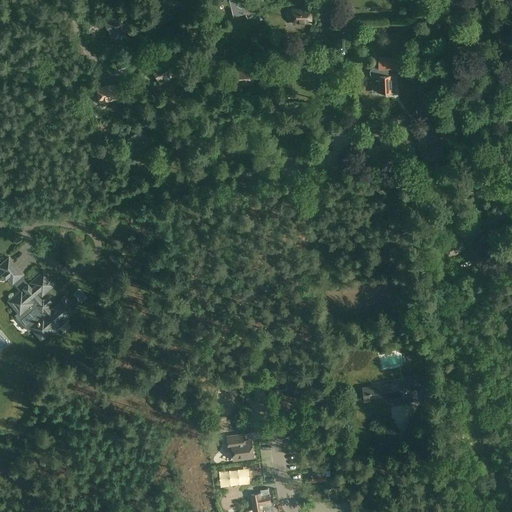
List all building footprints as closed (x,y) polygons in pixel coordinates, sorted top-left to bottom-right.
[(235,12),(245,10),(245,13),(252,11),(248,0),(229,0),(231,6),(234,5),(235,12)] [(447,0),(447,1),(450,0),(451,8),(460,6),(461,9),(467,8),(465,0),(447,0)] [(311,23),(311,9),(293,10),(293,23),(311,23)] [(109,34),(124,28),(119,16),(110,20),(110,18),(103,21),(109,34)] [(169,58),(153,67),(161,81),(177,72),(169,58)] [(384,94),(392,94),(391,75),(388,76),(387,68),(399,68),(399,59),(383,59),(383,58),(379,58),(379,68),(375,68),(372,69),(371,72),(371,74),(373,76),(376,76),(379,76),(380,93),(384,93),(384,94)] [(313,73),(313,76),(320,76),(320,59),(301,59),(301,65),(304,65),(304,72),(313,73)] [(425,83),(424,67),(407,68),(408,78),(415,78),(415,83),(425,83)] [(235,85),(253,84),(253,71),(235,71),(235,85)] [(118,99),(115,85),(98,89),(100,102),(118,99)] [(433,125),(414,131),(424,162),(443,155),(433,125)] [(139,151),(153,143),(146,131),(138,136),(137,135),(131,138),(139,151)] [(450,257),(467,249),(460,236),(443,244),(450,257)] [(14,285),(24,276),(10,259),(0,267),(0,276),(14,292),(18,289),(14,285)] [(22,354),(24,355),(33,354),(29,328),(20,329),(20,331),(5,334),(8,356),(22,354)] [(393,372),(393,361),(383,360),(382,371),(393,372)] [(415,389),(423,388),(424,388),(422,375),(421,375),(414,376),(415,389)] [(271,377),(271,389),(285,389),(285,376),(271,377)] [(395,403),(412,400),(409,381),(363,388),(365,401),(394,396),(395,403)] [(243,442),(241,441),(240,435),(227,437),(229,452),(230,453),(232,453),(233,460),(253,457),(251,441),(243,442)] [(312,483),(327,482),(326,470),(315,470),(315,474),(312,474),(312,483)] [(272,511),(269,494),(260,495),(260,493),(251,495),(254,509),(247,511),(272,511)]
